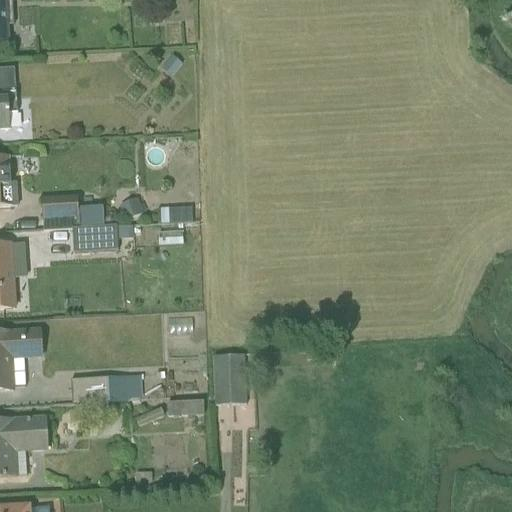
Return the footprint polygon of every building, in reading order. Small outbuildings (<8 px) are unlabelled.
[(0,132),(16,132),(14,72),(0,72),(0,132)] [(0,214),(10,214),(6,161),(0,161),(0,214)] [(174,211),(144,209),(143,223),(173,225),(174,211)] [(91,243),(89,212),(35,215),(36,231),(46,231),(47,246),(91,243)] [(0,295),(14,295),(10,249),(0,249),(0,295)] [(35,364),(33,331),(0,333),(0,394),(13,394),(11,366),(35,364)] [(216,407),(244,405),(241,360),(213,362),(216,407)] [(71,388),(72,414),(119,414),(118,388),(71,388)] [(200,411),(136,409),(135,433),(199,435),(200,411)] [(46,455),(45,423),(0,425),(0,488),(12,488),(10,458),(46,455)]
